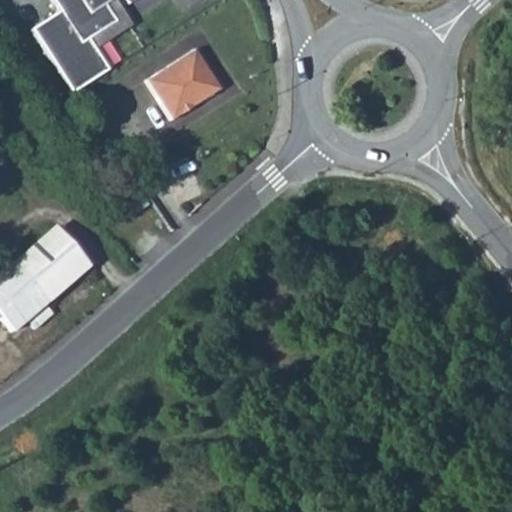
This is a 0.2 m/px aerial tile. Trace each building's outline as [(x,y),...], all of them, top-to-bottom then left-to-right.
[(30,31),(70,95),(106,72),(86,41),(114,24),(101,4),(107,0),(49,0),(58,13),(30,31)] [(200,100),(195,94),(212,82),(191,52),(145,82),(171,120),(200,100)] [(212,82),(195,94),(200,100),(216,89),(212,82)] [(149,205),(141,194),(124,208),(132,218),(149,205)] [(0,272),(0,322),(8,332),(19,322),(28,332),(45,320),(38,308),(83,268),(51,230),(0,272)]
